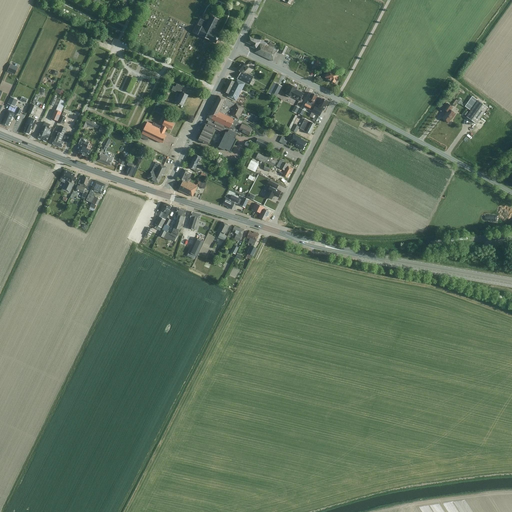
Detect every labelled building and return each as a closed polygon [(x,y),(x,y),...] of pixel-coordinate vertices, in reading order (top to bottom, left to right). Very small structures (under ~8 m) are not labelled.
[(198,34),(216,43),(218,39),(220,35),(213,32),(219,19),(216,17),(211,15),(208,22),(201,19),(198,25),(202,26),(198,34)] [(255,53),(273,61),(278,50),(261,41),(261,40),(255,36),(254,38),(250,36),(247,42),(252,45),(251,47),(256,49),(255,53)] [(249,67),(243,62),(237,69),(241,73),(237,79),(249,85),(254,77),(247,73),(246,75),(243,73),(246,71),(249,67)] [(7,72),(15,75),(18,67),(11,64),(7,72)] [(331,81),(331,82),(332,83),(333,83),(335,83),(339,74),(336,72),(337,70),(333,68),(332,70),(329,69),(327,73),(325,77),(329,79),(331,80),(331,81)] [(237,80),(236,83),(228,79),(225,85),(226,86),(223,91),(229,94),(227,97),(236,101),(245,83),(237,80)] [(282,86),(276,83),(271,94),(276,97),(282,86)] [(182,92),(181,92),(180,92),(183,87),(177,84),(176,87),(174,86),(172,90),(180,94),(177,102),(183,105),(188,95),(182,92)] [(297,88),(289,84),(284,94),(292,98),(292,97),(300,101),(304,94),(296,90),(297,88)] [(313,103),(314,104),(318,96),(312,93),(308,101),(307,104),(306,103),(304,107),(309,110),(311,106),(313,103)] [(244,108),(232,102),(225,99),(219,96),(214,106),(213,106),(208,117),(206,120),(209,121),(207,124),(206,124),(198,140),(208,144),(216,129),(221,132),(222,130),(226,132),(219,147),(224,150),(224,148),(231,152),(237,139),(235,138),(237,134),(239,130),(249,135),(252,129),(238,122),(239,121),(239,120),(239,119),(238,119),(239,118),(240,118),(241,117),(241,116),(240,116),(241,115),(242,115),(242,114),(242,113),(242,112),(242,111),(243,112),(243,111),(244,111),(244,110),(244,109),(243,109),(244,108)] [(15,107),(15,106),(18,100),(11,97),(8,103),(10,105),(15,107)] [(312,112),(310,116),(312,117),(314,113),(320,116),(323,110),(324,110),(328,101),(322,98),(320,102),(319,102),(318,105),(316,104),(312,112)] [(466,117),(476,124),(488,107),(478,100),(466,117)] [(453,107),(447,103),(443,109),(447,111),(442,118),(448,122),(451,119),(456,113),(451,110),(453,107)] [(28,112),(34,115),(38,107),(32,104),(28,112)] [(10,105),(8,110),(7,109),(3,119),(4,119),(3,123),(9,126),(11,120),(11,121),(13,117),(15,113),(16,113),(18,107),(15,106),(15,107),(10,105)] [(56,110),(52,119),(53,119),(57,121),(58,121),(61,113),(56,110)] [(29,134),(32,127),(33,128),(37,120),(29,117),(25,128),(26,128),(24,132),(29,134)] [(88,126),(92,128),(94,123),(85,119),(81,126),(87,129),(88,126)] [(172,129),(174,125),(174,124),(165,119),(163,125),(163,126),(154,122),(152,124),(147,122),(142,133),(142,134),(141,137),(147,140),(149,137),(163,143),(167,135),(164,134),(167,127),(172,129)] [(305,119),(300,128),(304,130),(311,134),(314,129),(313,128),(315,124),(305,119)] [(47,134),(50,125),(44,122),(41,131),(38,138),(47,142),(50,135),(47,134)] [(291,130),(296,133),(299,127),(294,124),(291,130)] [(65,135),(67,128),(61,125),(58,132),(56,132),(54,137),(56,137),(53,144),(62,147),(64,142),(64,141),(60,139),(62,134),(65,135)] [(301,138),(294,134),(290,141),(296,144),(295,146),(303,150),(307,142),(301,139),(301,138)] [(255,143),(266,149),(269,143),(258,138),(255,143)] [(89,157),(91,150),(87,148),(89,143),(81,139),(79,144),(82,145),(81,146),(78,152),(89,157)] [(207,152),(202,149),(199,154),(204,157),(207,152)] [(113,161),(114,158),(101,153),(98,160),(111,166),(113,161)] [(258,153),(256,159),(274,167),(278,158),(269,154),(267,157),(258,153)] [(119,163),(123,165),(128,155),(125,154),(124,156),(123,156),(119,163)] [(198,163),(197,164),(201,166),(203,164),(198,162),(201,157),(196,154),(192,161),(198,163)] [(290,172),(291,172),(293,169),(287,165),(288,164),(280,160),(277,166),(284,170),(282,174),(288,177),(290,172)] [(195,168),(197,164),(198,163),(192,161),(189,167),(194,170),(198,173),(199,170),(195,168)] [(133,164),(128,162),(127,165),(129,165),(126,172),(127,172),(126,174),(131,176),(132,175),(133,175),(137,169),(132,167),(133,164)] [(162,175),(163,175),(167,167),(160,164),(156,172),(152,170),(148,178),(158,183),(162,175)] [(185,193),(192,197),(198,186),(188,181),(192,173),(184,169),(179,179),(183,181),(178,191),(185,194),(185,193)] [(70,193),(74,183),(72,182),(75,174),(65,170),(61,178),(60,180),(61,181),(66,183),(62,189),(70,193)] [(252,170),(249,179),(255,181),(259,173),(252,170)] [(88,179),(89,177),(85,176),(84,178),(83,177),(82,180),(79,180),(78,184),(80,184),(80,186),(78,185),(76,190),(83,193),(82,198),(85,199),(88,190),(85,189),(85,188),(86,189),(89,180),(88,179)] [(89,194),(86,200),(92,203),(95,197),(93,196),(95,191),(101,194),(105,184),(95,180),(89,194)] [(276,184),(269,181),(267,185),(270,186),(267,192),(268,192),(266,196),(272,199),(274,195),(278,197),(281,192),(276,189),(276,188),(274,187),(276,184)] [(228,206),(228,207),(232,209),(235,202),(237,204),(240,199),(232,195),(230,200),(226,198),(223,204),(228,206)] [(92,203),(90,207),(95,209),(97,205),(100,199),(95,196),(95,197),(92,203)] [(155,224),(162,228),(166,220),(171,211),(170,210),(172,206),(166,203),(161,211),(164,213),(162,218),(159,216),(155,224)] [(261,214),(259,217),(265,220),(268,216),(269,216),(271,212),(264,209),(264,207),(256,203),(253,209),(261,214)] [(183,209),(177,208),(176,213),(179,214),(174,228),(171,234),(167,232),(170,227),(168,226),(171,220),(168,218),(165,224),(159,235),(170,241),(170,239),(174,241),(180,229),(184,217),(186,211),(186,210),(184,209),(183,209)] [(189,227),(197,230),(202,215),(198,214),(196,214),(196,213),(192,212),(190,217),(192,218),(189,227)] [(226,234),(230,225),(223,222),(219,230),(221,231),(218,237),(225,241),(227,236),(224,235),(225,233),(226,234)] [(235,226),(233,232),(237,233),(235,239),(240,241),(242,236),(244,229),(240,228),(235,226)] [(148,228),(145,234),(150,237),(153,230),(148,228)] [(257,248),(253,246),(254,245),(256,241),(259,234),(258,233),(257,233),(254,232),(253,233),(249,232),(247,238),(250,239),(248,243),(252,244),(247,253),(253,256),(257,248)] [(203,241),(196,238),(189,252),(196,256),(203,241)] [(231,252),(236,254),(239,247),(234,245),(231,252)]
